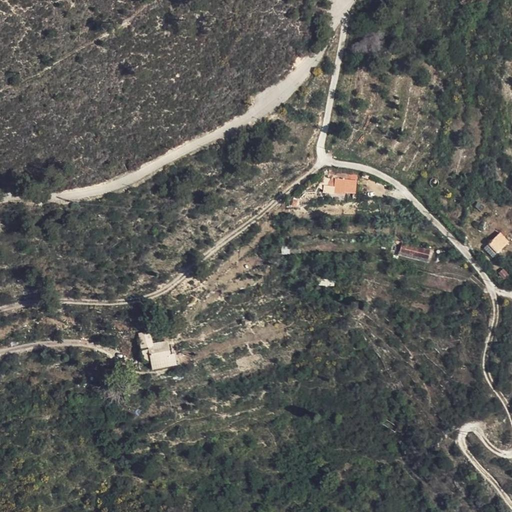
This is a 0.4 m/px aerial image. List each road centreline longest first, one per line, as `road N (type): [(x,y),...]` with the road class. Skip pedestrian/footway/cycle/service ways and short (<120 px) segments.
road 1 (unclassified): [(350,0),(297,84),(254,117),(109,188),(0,200)]
road 2 (track): [(325,158),(153,296),(0,310)]
road 3 (track): [(343,9),(325,158),(379,173),(404,190),(496,292)]
road 4 (track): [(511,453),(471,427),(462,433),(463,445),(511,502)]
road 5 (track): [(496,292),(486,367),(511,416)]
road 6 (track): [(0,354),(66,343),(127,358)]
